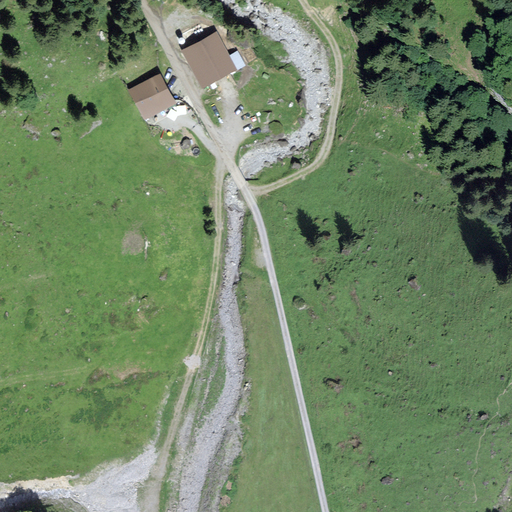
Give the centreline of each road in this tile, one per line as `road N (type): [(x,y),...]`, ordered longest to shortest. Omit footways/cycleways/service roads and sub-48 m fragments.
road 1 (track): [(162,511),(225,155)]
road 2 (track): [(243,186),(258,218),(325,511)]
road 3 (unclassified): [(140,0),(243,186)]
